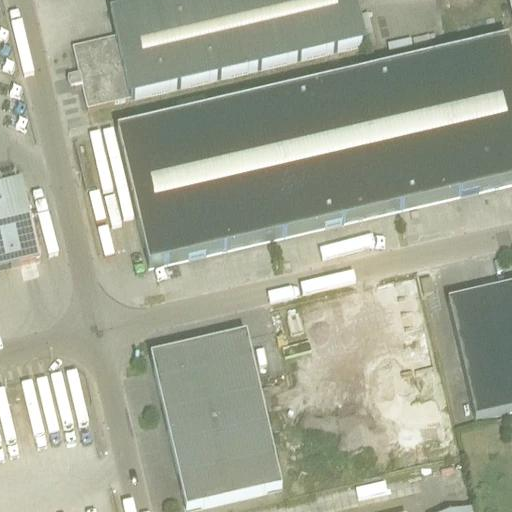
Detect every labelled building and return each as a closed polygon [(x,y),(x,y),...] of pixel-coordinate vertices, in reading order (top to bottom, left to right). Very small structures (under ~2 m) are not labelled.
[(354,0),(180,0),(109,17),(115,41),(72,51),(78,77),(71,79),(74,92),(81,90),(87,114),(365,48),(354,0)] [(511,65),(507,45),(116,136),(148,272),(511,187),(511,65)] [(0,189),(0,272),(38,264),(19,185),(0,189)] [(423,298),(433,296),(430,282),(420,284),(423,298)] [(511,414),(511,282),(485,289),(487,296),(447,305),(474,424),(511,414)] [(246,339),(150,361),(185,511),(197,511),(281,493),(246,339)] [(74,412),(78,430),(91,427),(78,374),(61,378),(70,413),(74,412)] [(24,385),(31,440),(59,436),(51,382),(24,385)] [(0,449),(17,446),(6,391),(0,392),(0,449)]
